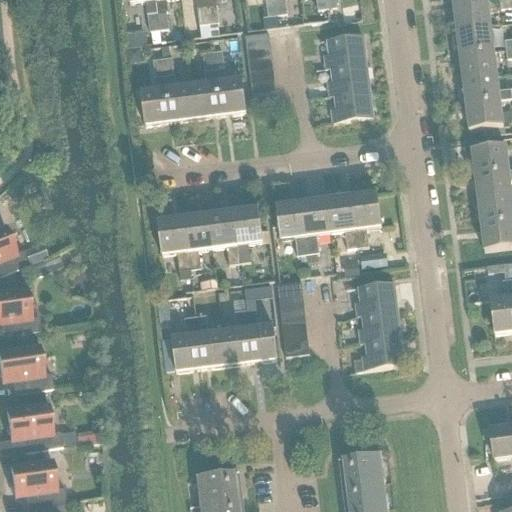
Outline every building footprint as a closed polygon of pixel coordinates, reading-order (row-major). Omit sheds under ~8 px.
[(129,0),(130,8),(146,6),(148,18),(157,17),(155,0),(129,0)] [(155,0),(157,17),(166,16),(167,15),(165,4),(181,2),(180,0),(155,0)] [(180,0),(181,2),(195,0),(197,11),(207,10),(205,0),(180,0)] [(216,9),(215,0),(205,0),(207,10),(216,9)] [(327,13),(325,0),(316,0),(318,15),(327,13)] [(325,0),(327,13),(337,12),(335,0),(325,0)] [(452,0),(453,10),(488,6),(486,0),(452,0)] [(276,2),(278,20),(287,19),(285,1),(276,2)] [(268,21),(278,20),(276,2),(266,3),(268,21)] [(511,2),(498,4),(499,14),(511,12),(511,2)] [(456,35),(491,31),(488,6),(453,10),(456,35)] [(216,9),(207,10),(209,28),(217,27),(219,27),(216,9)] [(208,29),(209,28),(207,10),(197,11),(200,29),(208,29)] [(166,16),(157,17),(159,34),(168,33),(166,16)] [(150,36),(159,34),(157,17),(148,18),(150,36)] [(268,21),(264,22),(265,33),(279,31),(278,20),(268,21)] [(217,27),(209,28),(211,40),(219,39),(217,27)] [(460,60),(494,55),(491,31),(456,35),(460,60)] [(129,50),(149,49),(147,33),(128,35),(129,50)] [(246,53),(269,50),(268,38),(244,41),(246,53)] [(330,73),(366,68),(363,40),(327,45),(329,60),(324,61),(326,74),(330,74),(330,73)] [(170,50),(161,51),(163,63),(171,62),(170,50)] [(269,50),(246,53),(247,65),(271,62),(269,50)] [(221,55),(212,56),(215,75),(224,74),(222,55),(221,55)] [(463,84),(497,80),(494,55),(460,60),(463,84)] [(215,75),(212,56),(203,58),(205,76),(215,75)] [(163,63),(162,63),(165,81),(174,80),(172,62),(171,62),(163,63)] [(271,62),(247,65),(249,77),(272,74),(271,62)] [(155,83),(165,81),(162,63),(153,64),(155,83)] [(330,73),(330,74),(332,87),(327,88),(329,102),(334,101),(334,100),(370,95),(366,68),(330,73)] [(224,74),(215,75),(221,121),(246,118),(242,83),(226,85),(224,74)] [(250,89),(274,86),(272,74),(249,77),(250,89)] [(206,88),(191,90),(196,124),(221,121),(215,75),(205,76),(206,88)] [(171,127),(196,124),(191,90),(176,92),(174,80),(165,81),(171,127)] [(463,84),(466,109),(500,105),(511,104),(510,94),(499,96),(497,80),(463,84)] [(155,83),(157,94),(141,96),(145,131),(171,127),(165,81),(155,83)] [(274,86),(250,89),(252,101),(275,98),(274,86)] [(331,114),(333,128),(373,123),(370,95),(334,100),(334,101),(336,114),(331,114)] [(252,101),(253,112),(277,109),(275,98),(252,101)] [(500,105),(466,109),(469,135),(503,131),(500,105)] [(475,180),(509,176),(506,150),(471,155),(475,180)] [(478,205),(511,201),(510,186),(511,185),(511,175),(509,176),(475,180),(478,205)] [(351,201),(358,252),(368,250),(366,231),(381,229),(377,197),(351,201)] [(347,253),(358,252),(351,201),(326,204),(331,236),(345,234),(347,253)] [(511,201),(478,205),(481,230),(511,226),(511,201)] [(302,207),(308,258),(317,257),(318,257),(315,238),(331,236),(326,204),(302,207)] [(307,258),(308,258),(302,207),(276,210),(280,243),(295,241),(297,260),(307,258)] [(233,216),(239,267),(249,266),(247,247),(262,245),(258,213),(233,216)] [(239,267),(233,216),(208,219),(212,251),(226,249),(228,268),(239,267)] [(208,219),(183,223),(189,274),(199,272),(197,253),(212,251),(208,219)] [(178,275),(189,274),(183,223),(157,226),(161,258),(176,256),(178,275)] [(511,226),(481,230),(484,256),(511,252),(511,226)] [(0,280),(28,270),(22,255),(16,258),(5,232),(0,233),(0,280)] [(22,255),(28,270),(47,263),(41,248),(22,255)] [(361,273),(387,270),(385,256),(359,260),(361,273)] [(308,258),(307,258),(308,267),(318,266),(317,257),(308,258)] [(357,275),(356,262),(340,263),(342,277),(357,275)] [(41,266),(31,270),(36,282),(46,279),(41,266)] [(502,285),(505,303),(490,305),(494,339),(511,336),(511,283),(505,285),(502,285)] [(216,284),(205,285),(205,294),(217,293),(216,284)] [(279,302),(302,299),(301,287),(277,290),(279,302)] [(357,321),(361,320),(397,315),(394,287),(358,292),(360,307),(355,308),(357,321)] [(31,322),(27,294),(0,298),(0,330),(2,341),(40,335),(38,321),(31,322)] [(280,314),(303,311),(302,299),(279,302),(280,314)] [(166,304),(157,305),(160,331),(169,330),(166,304)] [(303,311),(280,314),(281,326),(305,323),(303,311)] [(277,364),(273,332),(258,334),(256,315),(245,317),(251,368),(277,364)] [(361,320),(363,334),(358,335),(360,348),(365,348),(365,347),(401,342),(397,315),(361,320)] [(223,339),(227,371),(251,368),(245,317),(235,318),(237,337),(223,339)] [(223,339),(208,340),(206,321),(195,323),(202,374),(227,371),(223,339)] [(187,343),(172,345),(176,377),(202,374),(195,323),(185,324),(187,343)] [(305,323),(281,326),(282,338),(306,335),(305,323)] [(307,347),(306,335),(282,338),(284,349),(307,347)] [(362,363),(353,364),(355,377),(364,375),(404,370),(401,342),(365,347),(365,348),(367,361),(362,361),(362,363)] [(284,349),(285,362),(308,359),(307,347),(284,349)] [(43,380),(39,352),(0,357),(0,380),(1,387),(12,385),(14,400),(53,394),(50,379),(43,380)] [(52,438),(48,410),(5,416),(10,445),(21,444),(23,458),(61,453),(61,451),(59,438),(59,437),(52,438)] [(511,461),(511,431),(490,434),(494,463),(511,461)] [(73,436),(59,438),(61,451),(75,449),(73,436)] [(342,492),(385,487),(385,486),(380,487),(379,474),(382,473),(380,461),(381,461),(381,460),(339,465),(340,478),(345,477),(347,491),(342,492)] [(26,511),(35,511),(65,508),(63,493),(56,494),(52,466),(9,472),(14,501),(25,500),(26,511)] [(200,510),(243,505),(243,504),(238,505),(236,491),(241,490),(239,478),(197,483),(197,484),(198,484),(200,496),(203,496),(204,509),(200,509),(200,510)] [(383,511),(382,500),(385,500),(383,488),(385,487),(342,492),(344,504),(348,504),(349,511),(383,511)]
